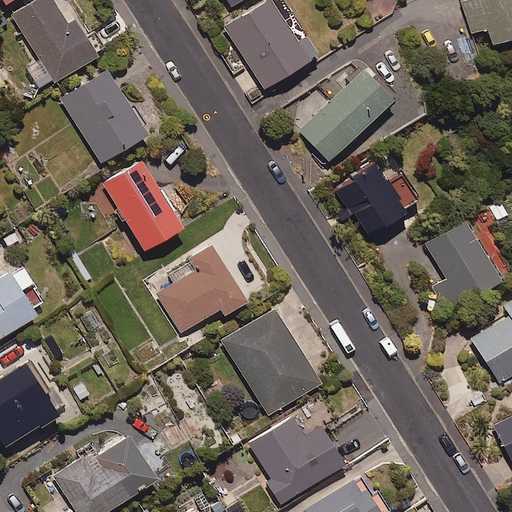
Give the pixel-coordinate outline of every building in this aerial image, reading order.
[(26,0),(9,11),(52,78),(97,50),(65,0),(26,0)] [(315,48),(283,0),(255,0),(221,22),(262,83),(315,48)] [(511,29),(511,0),(460,0),(470,28),(485,23),(490,37),(511,29)] [(144,128),(104,65),(58,94),(98,157),(144,128)] [(391,94),(362,65),(298,128),(326,157),(391,94)] [(179,222),(140,157),(101,180),(141,245),(179,222)] [(388,181),(371,158),(333,186),(366,230),(416,193),(400,172),(388,181)] [(499,273),(462,215),(424,239),(447,276),(435,284),(448,305),(499,273)] [(244,295),(207,240),(147,281),(179,329),(217,304),(221,310),(244,295)] [(0,331),(35,309),(31,303),(40,296),(28,278),(30,277),(20,261),(4,271),(3,269),(0,270),(0,331)] [(511,371),(511,292),(501,300),(507,309),(469,336),(499,380),(511,371)] [(318,378),(272,305),(221,338),(266,410),(318,378)] [(17,338),(0,349),(0,437),(11,456),(63,426),(22,355),(27,352),(17,338)] [(343,460),(308,403),(246,442),(281,498),(343,460)] [(511,411),(492,422),(511,458),(511,411)] [(96,511),(154,476),(126,432),(95,451),(92,446),(51,472),(76,511),(96,511)] [(380,511),(353,470),(300,504),(304,511),(380,511)]
